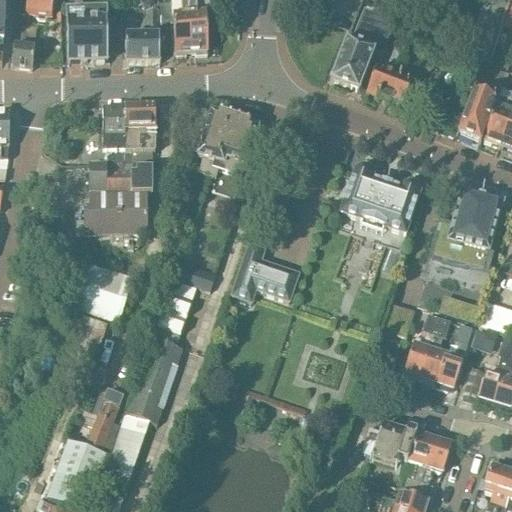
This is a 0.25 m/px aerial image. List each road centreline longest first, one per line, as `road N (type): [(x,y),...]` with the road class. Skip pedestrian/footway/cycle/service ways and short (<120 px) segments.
road 1 (unknown): [(255,84),(252,190),(135,511)]
road 2 (unclassified): [(255,84),(511,180)]
road 3 (unclassified): [(25,91),(255,84)]
road 4 (residential): [(0,272),(25,91)]
